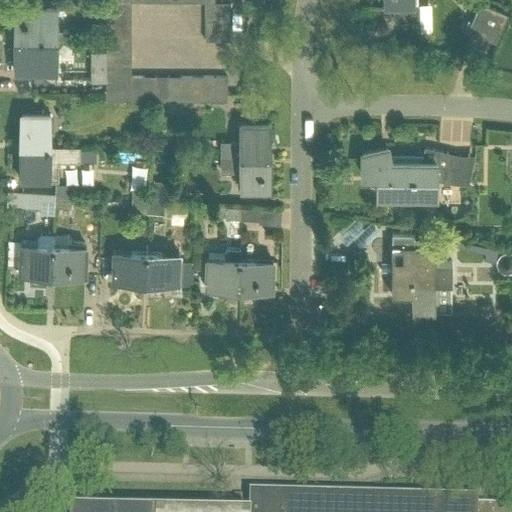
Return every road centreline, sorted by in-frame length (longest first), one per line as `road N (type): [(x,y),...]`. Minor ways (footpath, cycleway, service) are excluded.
road 1 (tertiary): [(0,428),(178,422),(511,435)]
road 2 (tertiary): [(511,387),(5,379)]
road 3 (residential): [(296,333),(302,101)]
road 4 (residential): [(302,101),(511,112)]
